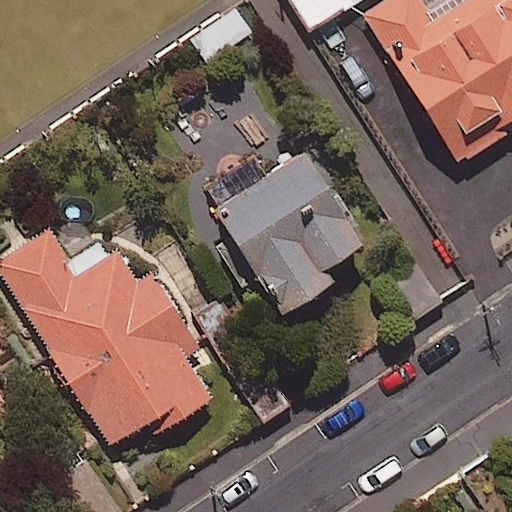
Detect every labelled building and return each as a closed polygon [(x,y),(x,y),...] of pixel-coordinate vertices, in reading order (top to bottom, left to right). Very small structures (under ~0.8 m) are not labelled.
[(292,0),(311,30),(360,0),(292,0)] [(456,168),(511,133),(511,0),(467,0),(432,22),(418,0),(389,0),(362,17),(456,168)] [(233,11),(175,46),(191,74),(250,39),(233,11)] [(224,206),(219,253),(242,289),(255,280),(283,322),(332,290),(324,277),(362,252),(300,157),(224,206)] [(0,260),(0,289),(46,359),(38,364),(79,426),(87,421),(112,458),(147,435),(157,450),(241,394),(155,264),(136,277),(117,248),(79,272),(50,228),(0,260)] [(442,303),(409,254),(387,268),(421,317),(442,303)]
